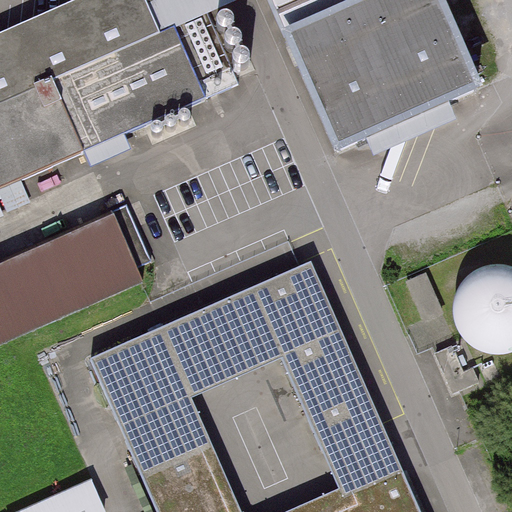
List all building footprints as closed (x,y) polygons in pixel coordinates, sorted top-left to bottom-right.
[(0,190),(238,86),(207,14),(152,42),(133,0),(78,0),(0,34),(0,190)] [(133,0),(152,42),(207,14),(239,0),(133,0)] [(428,0),(271,0),(284,28),(294,35),(339,141),(472,101),(428,0)] [(0,346),(143,283),(111,214),(0,262),(0,346)] [(421,511),(312,266),(302,270),(88,363),(153,511),(421,511)] [(444,316),(447,331),(459,348),(472,357),(484,360),(500,359),(511,353),(511,273),(493,268),(477,270),(458,281),(449,294),(444,316)] [(72,511),(89,506),(91,511),(94,511),(110,506),(98,475),(0,511),(72,511)]
